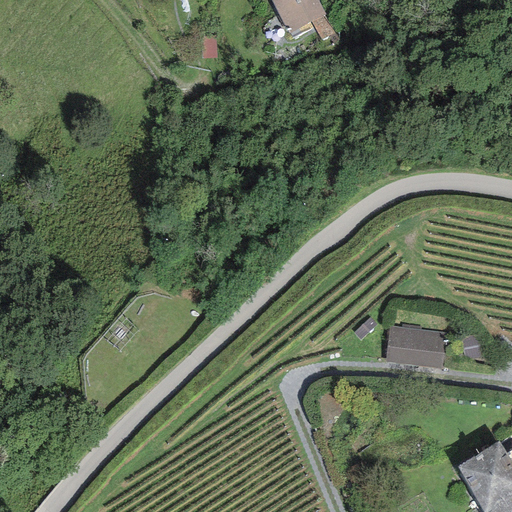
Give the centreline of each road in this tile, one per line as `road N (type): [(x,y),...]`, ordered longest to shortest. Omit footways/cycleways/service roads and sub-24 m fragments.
road 1 (residential): [(46,511),(99,448),(371,200),(404,181),(447,177),(511,187)]
road 2 (track): [(101,0),(190,96),(368,37),(511,54)]
